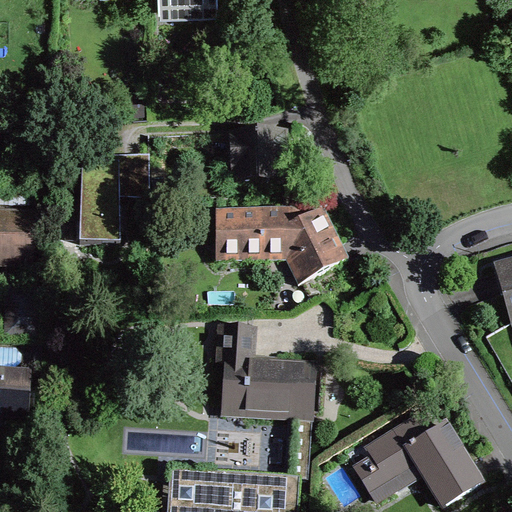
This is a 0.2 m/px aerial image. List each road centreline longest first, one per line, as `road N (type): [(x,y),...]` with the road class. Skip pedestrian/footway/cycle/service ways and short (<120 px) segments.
road 1 (residential): [(283,0),(312,113),(374,240),(414,263)]
road 2 (residential): [(414,263),(439,323),(511,442)]
